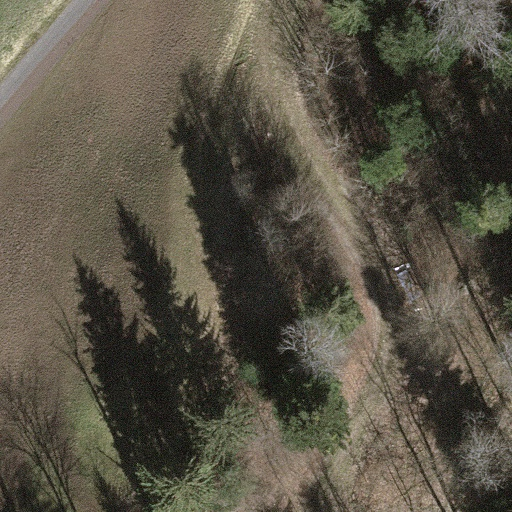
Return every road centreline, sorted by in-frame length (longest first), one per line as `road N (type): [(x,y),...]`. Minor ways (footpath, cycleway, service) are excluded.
road 1 (track): [(288,0),(274,49),(278,101),(304,170),(377,283),(388,335),(371,408),(318,511)]
road 2 (track): [(0,120),(103,0)]
